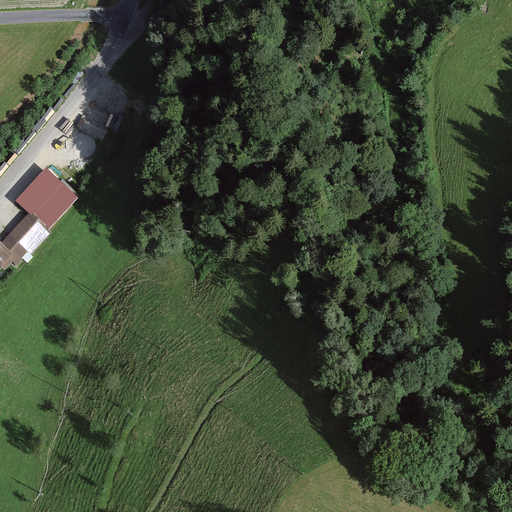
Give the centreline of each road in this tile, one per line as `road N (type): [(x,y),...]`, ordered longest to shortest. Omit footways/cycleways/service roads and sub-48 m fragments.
road 1 (track): [(147,511),(217,397),(277,334),(308,273)]
road 2 (unclassified): [(127,16),(83,88),(0,187)]
road 3 (tertiary): [(127,16),(0,19)]
